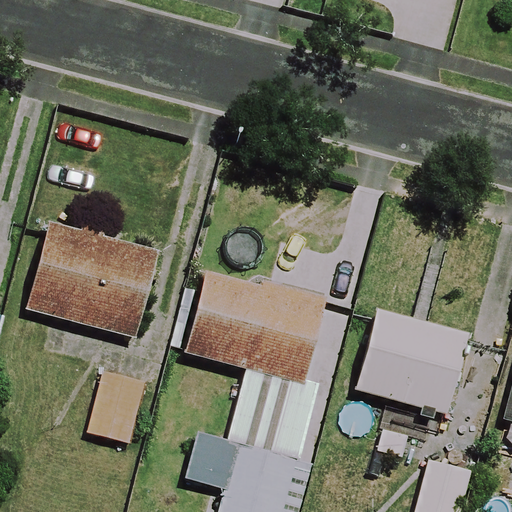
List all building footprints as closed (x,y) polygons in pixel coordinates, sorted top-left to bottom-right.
[(155,257),(47,231),(26,319),(134,345),(155,257)] [(308,366),(321,306),(201,280),(183,362),(239,374),(223,447),(194,440),(184,486),(219,494),(215,511),(284,511),(311,390),(303,388),(308,366)] [(463,342),(373,321),(355,400),(444,421),(463,342)] [(141,387),(99,375),(81,439),(123,451),(141,387)] [(511,385),(500,429),(511,431),(511,385)] [(459,511),(470,479),(426,465),(411,511),(459,511)] [(131,488),(123,511),(168,511),(172,501),(131,488)]
